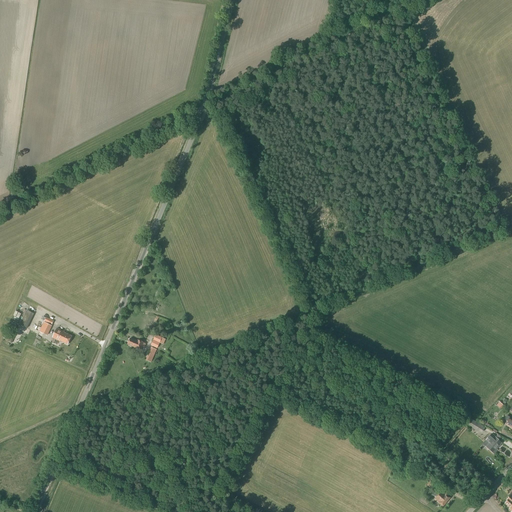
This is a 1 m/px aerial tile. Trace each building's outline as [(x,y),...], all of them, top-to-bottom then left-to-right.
[(27,328),(35,314),(26,310),(19,324),(27,328)] [(47,336),(51,326),(44,322),(41,328),(39,332),(47,336)] [(68,345),(72,336),(64,333),(64,332),(57,329),(52,338),(60,342),(60,341),(68,345)] [(12,343),(16,334),(12,332),(9,339),(8,341),(12,343)] [(156,335),(151,346),(157,349),(157,348),(159,344),(160,343),(162,338),(156,335)] [(138,342),(130,339),(127,345),(135,348),(134,348),(140,351),(144,343),(138,341),(138,342)] [(151,363),(155,353),(156,350),(151,347),(146,361),(151,363)] [(482,433),(485,427),(471,419),(468,425),(482,433)] [(492,434),(486,440),(490,444),(486,448),(494,454),(498,450),(497,449),(502,443),(500,442),(503,439),(498,435),(496,437),(492,434)] [(434,489),(436,486),(439,481),(430,476),(426,482),(428,483),(427,485),(434,489)] [(446,495),(441,491),(434,499),(438,502),(439,503),(443,506),(450,498),(446,495)]
